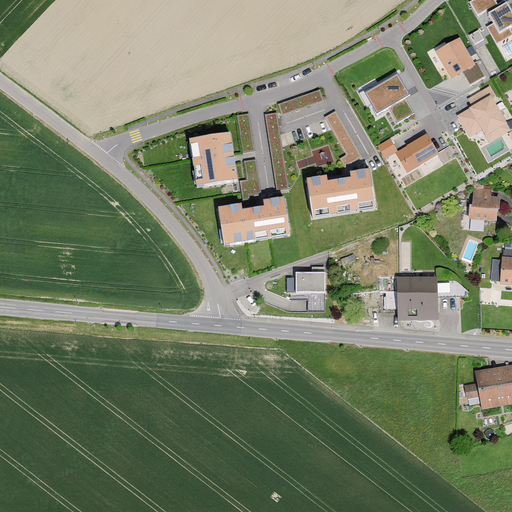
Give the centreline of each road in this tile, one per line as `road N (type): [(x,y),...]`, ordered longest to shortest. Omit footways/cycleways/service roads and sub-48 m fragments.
road 1 (residential): [(435,0),(303,85),(135,136),(101,158)]
road 2 (tertiary): [(221,325),(511,348)]
road 3 (tertiary): [(0,306),(221,325)]
road 4 (unclassified): [(101,158),(191,248),(213,287),(221,325)]
road 5 (unclassified): [(0,81),(101,158)]
